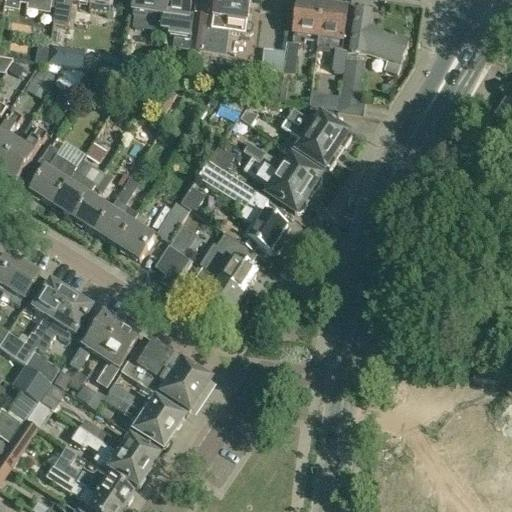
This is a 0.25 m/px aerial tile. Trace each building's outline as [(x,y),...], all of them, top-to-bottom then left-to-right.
[(7,0),(6,6),(5,11),(18,13),(19,9),(20,9),(20,6),(28,7),(27,11),(49,14),(52,0),(7,0)] [(56,0),(53,24),(67,27),(71,4),(92,8),(90,14),(108,17),(111,0),(56,0)] [(163,6),(163,0),(135,0),(135,3),(133,16),(164,21),(164,19),(165,19),(167,7),(163,6)] [(163,0),(163,6),(167,7),(165,19),(164,19),(164,21),(161,36),(170,37),(170,40),(174,41),(173,52),(187,54),(189,43),(191,26),(188,25),(190,17),(192,0),(163,0)] [(191,26),(189,43),(187,54),(187,55),(224,60),(227,36),(245,39),(245,36),(248,36),(249,26),(247,26),(250,0),(216,0),(213,22),(208,21),(208,20),(190,17),(188,25),(191,26)] [(298,6),(296,26),(293,47),(298,48),(306,49),(306,44),(307,39),(319,41),(324,10),(321,9),(321,7),(311,5),(309,8),(298,6)] [(325,10),(324,10),(319,41),(331,43),(330,48),(329,52),(335,53),(342,54),(345,33),(348,13),(337,11),(337,9),(326,7),(325,10)] [(340,100),(340,103),(338,118),(363,121),(365,106),(359,106),(365,59),(388,64),(386,74),(399,78),(402,66),(409,47),(369,34),(371,18),(372,18),(373,17),(357,14),(355,31),(352,56),(346,55),(345,64),(343,77),(340,100)] [(38,49),(36,64),(46,66),(49,51),(38,49)] [(53,50),(50,66),(82,71),(84,55),(53,50)] [(297,57),(284,55),(281,76),(281,77),(294,78),(297,57)] [(7,72),(8,72),(9,71),(15,63),(16,61),(0,58),(0,75),(5,76),(7,72)] [(121,61),(99,58),(97,75),(118,78),(121,61)] [(343,77),(345,64),(334,63),(332,75),(343,77)] [(14,65),(9,73),(19,79),(24,71),(14,65)] [(46,94),(63,70),(49,67),(40,65),(33,76),(35,77),(30,85),(46,94)] [(169,69),(166,89),(183,91),(186,71),(169,69)] [(85,82),(87,77),(88,76),(65,72),(56,87),(57,88),(56,90),(62,93),(63,94),(64,92),(75,98),(85,82)] [(279,75),(263,74),(260,96),(260,101),(276,102),(279,75)] [(128,109),(140,91),(130,85),(119,103),(128,109)] [(160,125),(176,98),(153,93),(141,113),(160,125)] [(340,103),(340,100),(328,98),(326,113),(338,115),(340,103)] [(249,104),(246,112),(249,113),(258,114),(260,106),(249,104)] [(511,108),(501,127),(498,125),(498,126),(511,135),(511,108)] [(257,119),(246,113),(241,122),(250,129),(257,119)] [(292,116),(287,122),(340,157),(341,156),(338,154),(341,149),(345,151),(352,140),(349,138),(349,137),(333,126),(323,120),(320,120),(315,127),(297,115),(293,114),(292,116)] [(0,174),(17,147),(10,142),(23,121),(14,115),(0,136),(0,174)] [(340,158),(340,157),(287,122),(283,128),(282,132),(303,145),(297,155),(309,163),(325,174),(326,172),(329,175),(337,163),(333,161),(337,156),(340,158)] [(25,152),(17,147),(0,174),(0,178),(9,184),(10,182),(16,186),(48,137),(39,132),(25,152)] [(208,165),(224,175),(235,158),(230,154),(233,149),(226,144),(222,150),(219,148),(208,165)] [(93,146),(86,156),(100,165),(107,155),(93,146)] [(252,162),(257,165),(311,200),(312,199),(310,197),(313,192),(316,192),(319,190),(321,187),(322,184),(320,181),(321,180),(292,162),(286,172),(252,150),(248,147),(243,156),(252,162)] [(31,196),(53,210),(77,171),(58,159),(59,156),(50,150),(31,179),(39,184),(31,196)] [(280,206),(297,217),(297,216),(300,217),(303,215),(305,212),(306,208),(304,206),(307,201),(310,201),(311,200),(257,165),(252,162),(243,176),(268,192),(269,189),(272,191),(268,199),(280,206)] [(53,210),(74,224),(90,199),(94,192),(103,178),(82,164),(77,171),(53,210)] [(251,228),(244,239),(240,245),(254,254),(258,248),(270,256),(271,254),(273,255),(275,255),(277,254),(278,253),(280,252),(281,251),(282,249),(282,247),(282,246),(282,244),(281,242),(280,241),(287,229),(261,212),(267,203),(224,175),(208,165),(197,182),(246,211),(240,221),(251,228)] [(113,184),(103,178),(94,192),(104,198),(113,184)] [(129,184),(111,213),(96,237),(117,251),(137,219),(125,211),(139,190),(129,184)] [(74,224),(96,237),(111,213),(99,205),(90,199),(74,224)] [(177,209),(159,239),(170,246),(188,216),(177,209)] [(139,217),(137,219),(117,251),(140,265),(155,241),(144,234),(150,224),(139,217)] [(241,232),(228,223),(223,224),(220,229),(221,232),(235,242),(239,241),(242,237),(241,232)] [(258,276),(248,270),(256,257),(229,241),(220,255),(233,264),(221,283),(244,297),(258,276)] [(156,271),(167,277),(168,277),(180,257),(170,250),(156,271)] [(7,255),(0,264),(0,292),(4,295),(22,266),(17,262),(16,260),(12,257),(10,257),(7,255)] [(174,293),(193,265),(180,257),(168,277),(167,277),(162,285),(174,293)] [(22,266),(4,295),(17,303),(19,300),(23,302),(39,277),(36,275),(36,272),(31,269),(28,269),(22,266)] [(244,297),(221,283),(220,284),(216,281),(203,272),(196,282),(214,293),(206,305),(229,320),(244,297)] [(30,361),(42,341),(71,296),(62,291),(63,289),(55,284),(54,286),(49,283),(32,311),(44,319),(33,337),(31,336),(15,361),(25,368),(30,361)] [(80,302),(71,296),(42,341),(30,361),(37,366),(55,336),(52,335),(57,326),(75,338),(92,310),(89,308),(88,305),(83,301),(80,302)] [(91,354),(99,360),(120,327),(118,326),(117,323),(112,320),(109,320),(103,316),(70,368),(79,374),(91,354)] [(130,333),(130,331),(124,327),(121,328),(120,327),(99,360),(109,366),(97,384),(107,391),(140,339),(130,333)] [(211,382),(144,340),(122,375),(159,399),(161,395),(190,414),(211,382)] [(474,368),(473,381),(498,384),(499,371),(474,368)] [(32,375),(24,369),(16,381),(24,386),(19,394),(36,405),(38,403),(47,388),(49,385),(33,373),(32,375)] [(69,381),(59,375),(52,386),(62,392),(69,381)] [(176,431),(179,431),(183,425),(182,422),(183,420),(155,401),(150,409),(147,407),(146,408),(113,387),(108,394),(173,436),(176,431)] [(47,388),(38,403),(51,412),(61,397),(47,388)] [(96,394),(86,408),(95,414),(105,400),(96,394)] [(170,441),(173,436),(108,394),(107,396),(108,397),(104,403),(138,426),(134,433),(163,451),(165,449),(167,449),(171,444),(170,441)] [(21,397),(8,415),(22,425),(35,407),(21,397)] [(38,405),(25,423),(39,432),(51,414),(38,405)] [(0,438),(8,444),(22,425),(8,415),(7,414),(0,424),(0,438)] [(151,469),(154,469),(158,463),(157,461),(158,459),(129,440),(124,448),(106,436),(105,437),(97,432),(99,430),(81,419),(76,429),(80,431),(94,440),(148,474),(151,469)] [(25,423),(12,443),(8,449),(0,461),(0,464),(11,472),(25,451),(39,432),(25,423)] [(144,479),(148,474),(94,440),(80,431),(72,443),(84,451),(88,450),(97,456),(94,461),(138,490),(139,487),(142,488),(146,482),(144,479)] [(0,461),(8,449),(0,442),(0,461)] [(0,464),(0,488),(11,472),(0,464)] [(118,511),(74,483),(52,469),(44,480),(69,496),(70,494),(71,495),(72,494),(91,506),(87,511),(118,511)] [(77,479),(74,483),(118,511),(123,511),(127,507),(129,508),(134,500),(132,499),(133,497),(108,481),(103,489),(84,476),(80,481),(77,479)]
